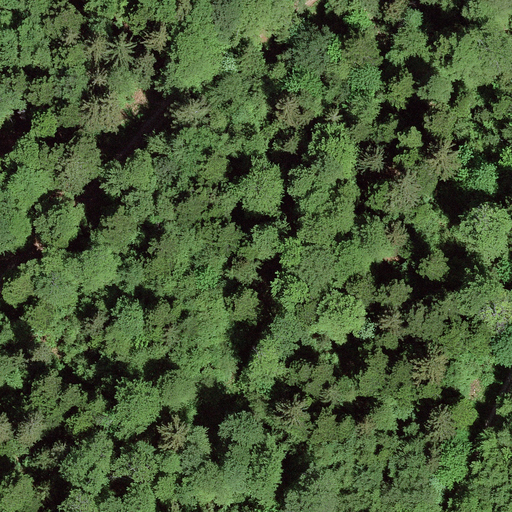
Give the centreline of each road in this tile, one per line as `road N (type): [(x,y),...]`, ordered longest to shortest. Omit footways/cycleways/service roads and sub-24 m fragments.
road 1 (track): [(308,0),(183,97),(0,276)]
road 2 (track): [(463,511),(511,385)]
